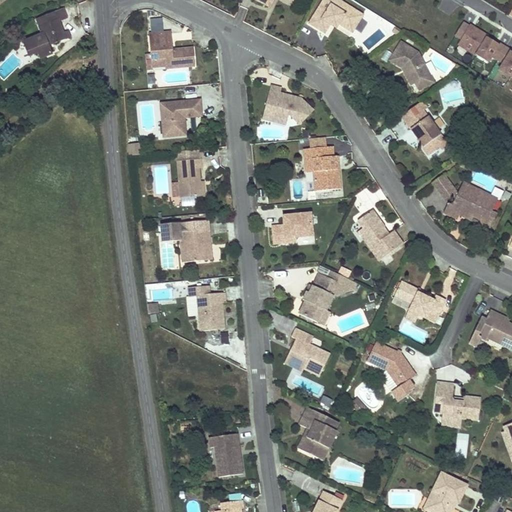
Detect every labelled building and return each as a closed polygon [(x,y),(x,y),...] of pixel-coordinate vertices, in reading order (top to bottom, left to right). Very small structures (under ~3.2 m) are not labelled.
[(363,15),(337,0),(323,0),(310,23),(325,33),(330,24),(333,20),(339,24),(352,32),(363,15)] [(48,46),(65,40),(63,34),(58,21),(66,18),(63,9),(37,20),(42,35),(25,41),(31,55),(38,52),(40,59),(51,54),(48,46)] [(195,66),(193,48),(178,50),(178,51),(172,51),(172,50),(171,31),(163,31),(162,17),(150,18),(152,33),(149,33),(151,53),(145,54),(147,70),(152,70),(152,68),(165,67),(166,69),(195,66)] [(339,24),(333,20),(330,24),(336,28),(339,24)] [(487,32),(471,23),(470,25),(464,22),(455,36),(462,39),(458,45),(474,54),(487,32)] [(499,43),(486,36),(476,55),(488,62),(491,58),(500,63),(509,48),(499,42),(499,43)] [(434,83),(418,53),(401,42),(389,61),(402,68),(403,66),(406,67),(415,84),(418,91),(434,83)] [(511,75),(511,51),(510,50),(499,70),(511,77),(511,75)] [(22,62),(13,53),(0,65),(0,75),(5,80),(22,62)] [(415,84),(406,67),(403,66),(402,68),(411,86),(415,84)] [(186,71),(166,73),(167,82),(187,80),(186,71)] [(313,111),(301,99),(293,97),(292,100),(289,99),(290,96),(280,94),(281,89),(271,86),(262,119),(273,122),(274,117),(287,120),(289,115),(289,114),(292,114),(291,117),(299,125),(313,111)] [(202,117),(200,100),(160,104),(163,138),(186,136),(184,118),(202,117)] [(427,116),(423,111),(428,108),(423,101),(401,117),(429,155),(440,147),(442,150),(448,145),(449,144),(439,129),(444,125),(439,118),(433,122),(429,115),(427,116)] [(155,126),(154,104),(139,106),(141,127),(155,126)] [(379,121),(371,109),(363,114),(371,126),(379,121)] [(286,125),(287,120),(274,117),(273,122),(286,125)] [(282,128),(264,128),(264,136),(283,136),(282,128)] [(325,148),(324,138),(311,139),(311,149),(325,148)] [(141,155),(140,145),(128,146),(129,156),(141,155)] [(340,189),(339,170),(337,170),(336,157),(333,157),(332,147),(325,148),(311,149),(304,150),(305,160),(312,160),(313,173),(315,192),(340,189)] [(200,183),(199,168),(201,168),(200,160),(199,160),(199,150),(176,152),(179,184),(180,196),(180,199),(201,197),(200,183)] [(313,173),(312,160),(305,160),(306,173),(313,173)] [(166,167),(155,168),(156,194),(168,193),(166,167)] [(456,191),(444,175),(432,183),(444,200),(456,191)] [(302,181),(293,182),(294,197),(303,197),(302,181)] [(481,206),(486,195),(463,183),(452,205),(448,203),(444,213),(457,219),(460,214),(461,210),(467,213),(466,217),(473,221),(472,221),(477,224),(477,223),(484,226),(485,225),(491,213),(492,211),(481,206)] [(492,211),(497,200),(486,195),(481,206),(492,211)] [(379,261),(403,244),(394,231),(388,235),(385,237),(380,230),(383,228),(384,227),(372,211),(358,221),(363,229),(369,236),(364,240),(379,261)] [(491,227),(497,215),(491,213),(485,225),(491,227)] [(312,236),(310,215),(299,215),(299,217),(295,217),(295,216),(284,217),(284,226),(271,227),(273,244),(286,243),(286,238),(296,238),(312,236)] [(210,249),(207,225),(169,229),(160,230),(161,247),(171,246),(179,245),(181,267),(207,265),(205,250),(210,249)] [(388,235),(383,228),(380,230),(385,237),(388,235)] [(369,236),(363,229),(358,232),(364,240),(369,236)] [(394,260),(390,254),(382,259),(386,265),(394,260)] [(326,311),(333,296),(353,290),(356,283),(331,272),(328,278),(321,275),(315,287),(313,287),(305,302),(299,314),(317,323),(323,310),(326,311)] [(315,287),(321,275),(318,274),(313,287),(315,287)] [(438,316),(445,300),(436,296),(433,301),(422,295),(418,293),(419,291),(401,282),(395,296),(412,304),(409,311),(418,316),(434,323),(435,323),(438,316)] [(305,302),(313,287),(310,285),(303,300),(305,302)] [(223,313),(222,303),(225,303),(224,293),(217,294),(209,295),(209,288),(209,287),(196,289),(189,289),(189,297),(197,296),(197,302),(198,311),(199,316),(200,332),(224,330),(223,318),(219,318),(218,313),(223,313)] [(197,302),(197,296),(189,297),(187,297),(189,317),(199,316),(198,311),(197,302)] [(158,313),(157,304),(147,305),(148,314),(158,313)] [(323,325),(329,312),(326,311),(323,310),(317,323),(323,325)] [(415,322),(418,316),(409,311),(406,318),(415,322)] [(511,325),(508,323),(510,320),(504,318),(502,321),(497,318),(499,315),(490,311),(486,320),(481,318),(469,344),(476,347),(480,338),(486,341),(488,338),(511,350),(511,325)] [(319,376),(330,355),(309,345),(313,337),(295,329),(291,337),(295,339),(288,356),(305,365),(303,369),(304,369),(319,376)] [(415,376),(400,354),(376,343),(370,354),(367,361),(383,369),(387,371),(389,369),(397,379),(394,381),(399,388),(393,392),(391,393),(398,402),(409,395),(408,392),(414,388),(409,381),(415,376)] [(305,365),(288,356),(284,363),(287,365),(297,369),(302,372),(304,369),(303,369),(305,365)] [(397,379),(389,369),(387,371),(381,376),(393,392),(399,388),(394,381),(397,379)] [(478,421),(480,401),(463,399),(463,402),(453,401),(452,399),(452,398),(454,385),(437,383),(435,402),(440,403),(443,406),(442,413),(441,423),(451,424),(451,421),(461,422),(461,419),(478,421)] [(331,410),(335,402),(328,399),(324,407),(331,410)] [(356,410),(362,405),(356,399),(351,404),(356,410)] [(442,413),(443,406),(440,403),(435,402),(434,412),(442,413)] [(360,414),(366,409),(362,405),(356,410),(360,414)] [(328,449),(337,432),(335,431),(339,423),(307,408),(299,425),(307,429),(311,430),(307,438),(304,436),(298,449),(317,458),(323,446),(328,449)] [(511,423),(504,427),(505,432),(502,433),(509,453),(511,452),(511,423)] [(242,474),(237,434),(209,438),(210,448),(215,448),(219,478),(242,474)] [(323,461),(328,449),(323,446),(317,458),(323,461)] [(387,455),(390,449),(385,446),(382,452),(387,455)] [(458,504),(466,488),(466,487),(467,486),(441,473),(429,499),(435,502),(429,511),(451,511),(454,507),(451,506),(454,502),(456,503),(458,504)] [(336,511),(342,501),(333,497),(323,492),(313,511),(336,511)] [(344,497),(336,493),(333,497),(342,501),(344,497)] [(429,511),(435,502),(429,499),(424,509),(429,511)] [(240,511),(240,509),(242,509),(241,501),(220,504),(221,511),(215,511),(240,511)]
